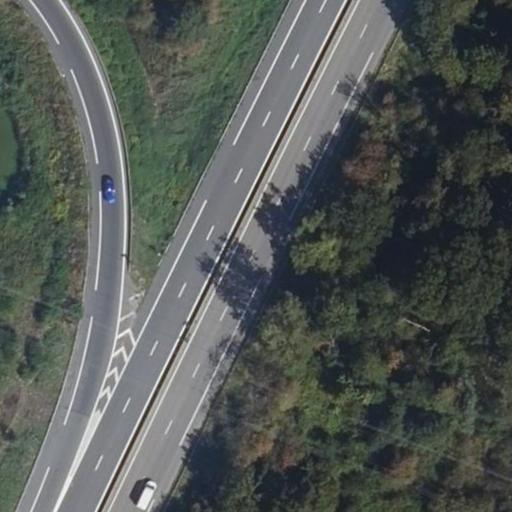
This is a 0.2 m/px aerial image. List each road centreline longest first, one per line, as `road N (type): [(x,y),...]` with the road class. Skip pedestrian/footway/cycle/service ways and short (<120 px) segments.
road 1 (motorway): [(127,511),(378,0)]
road 2 (motorway): [(325,0),(74,511)]
road 3 (motorway): [(42,0),(82,69),(98,117),(109,219),(100,339),(59,511)]
